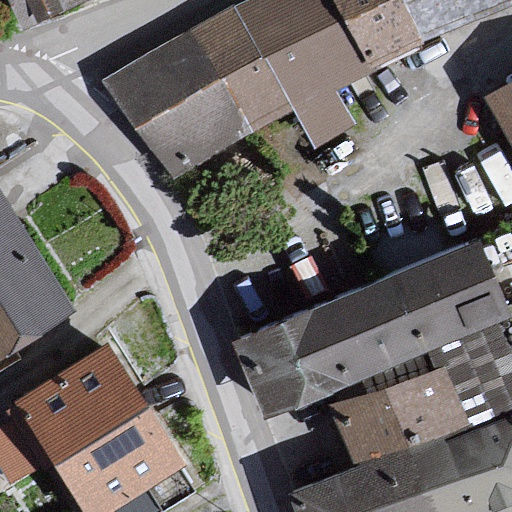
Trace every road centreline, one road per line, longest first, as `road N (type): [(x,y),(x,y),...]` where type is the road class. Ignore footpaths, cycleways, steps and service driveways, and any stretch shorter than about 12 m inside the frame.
road 1 (tertiary): [(272,511),(160,214),(99,125),(33,80)]
road 2 (residential): [(33,80),(87,41),(181,0)]
